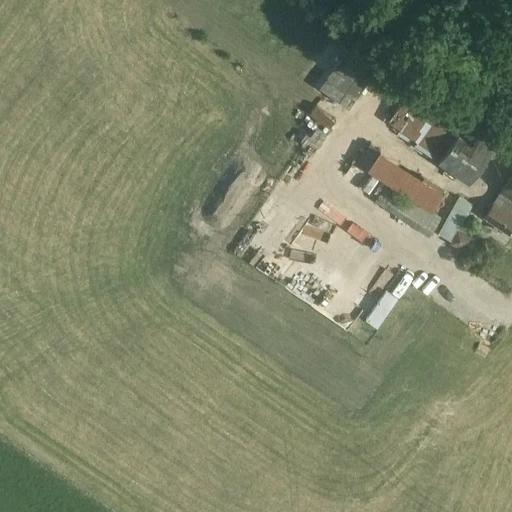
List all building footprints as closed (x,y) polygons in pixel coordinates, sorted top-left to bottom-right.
[(454,119),(411,89),(389,121),(432,150),(454,119)] [(439,161),(469,183),(494,147),(464,126),(439,161)] [(381,149),(368,168),(432,210),(444,191),(381,149)] [(509,233),(511,229),(511,175),(499,195),(507,201),(502,208),(494,202),(484,216),(509,233)] [(386,206),(420,228),(431,211),(397,189),(386,206)] [(460,197),(439,234),(452,241),(473,204),(460,197)] [(369,223),(363,233),(383,245),(389,236),(369,223)] [(316,259),(325,266),(340,247),(330,240),(316,259)] [(464,337),(476,316),(424,284),(404,316),(416,323),(423,312),(464,337)]
